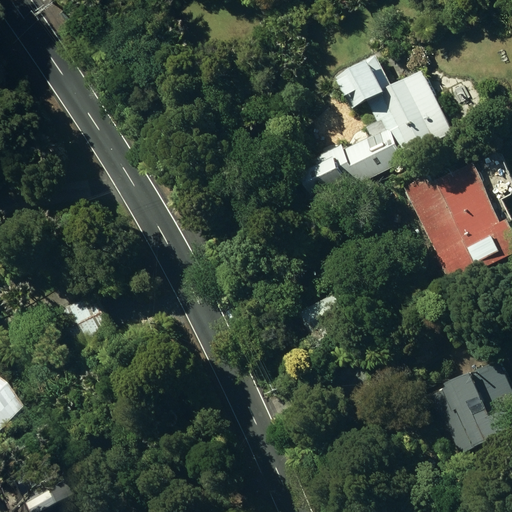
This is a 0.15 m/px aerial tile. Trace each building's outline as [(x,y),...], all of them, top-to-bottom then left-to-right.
[(305,164),(318,192),(360,171),(365,180),(425,149),(424,147),(458,131),(426,67),(390,86),(375,55),(340,73),(356,104),(370,97),(381,118),(370,124),(375,134),(349,147),(348,143),(305,164)] [(409,186),(457,281),(511,253),(511,213),(506,217),(478,158),(438,177),(436,173),(409,186)] [(54,319),(69,351),(117,329),(112,319),(99,291),(78,301),(61,309),(63,315),(54,319)] [(340,292),(303,311),(324,350),(361,330),(340,292)] [(384,391),(367,357),(331,374),(349,409),(384,391)] [(447,413),(463,450),(500,433),(502,437),(511,432),(511,376),(503,357),(453,379),(455,383),(434,392),(444,415),(447,413)] [(0,425),(11,414),(0,403),(0,425)]
